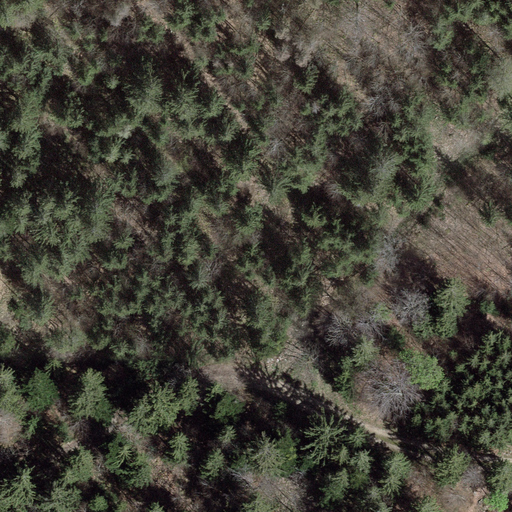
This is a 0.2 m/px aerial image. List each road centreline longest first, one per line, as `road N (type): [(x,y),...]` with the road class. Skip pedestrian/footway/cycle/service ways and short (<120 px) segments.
road 1 (track): [(0,478),(76,452),(181,383),(224,372),(267,383),(405,446),(511,467)]
road 2 (track): [(267,383),(303,339),(323,291),(391,233),(450,165),(511,135)]
